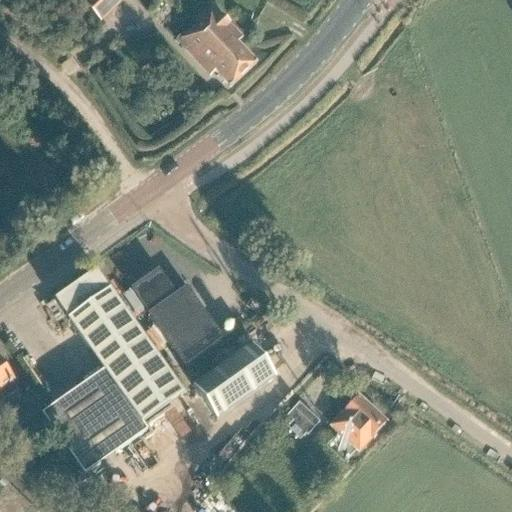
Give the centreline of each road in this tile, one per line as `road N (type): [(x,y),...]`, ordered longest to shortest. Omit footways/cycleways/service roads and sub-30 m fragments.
road 1 (unclassified): [(511,459),(210,251),(146,194)]
road 2 (tertiary): [(146,194),(255,114),(358,0)]
road 3 (tertiary): [(0,298),(146,194)]
road 4 (unclassified): [(56,80),(146,194)]
